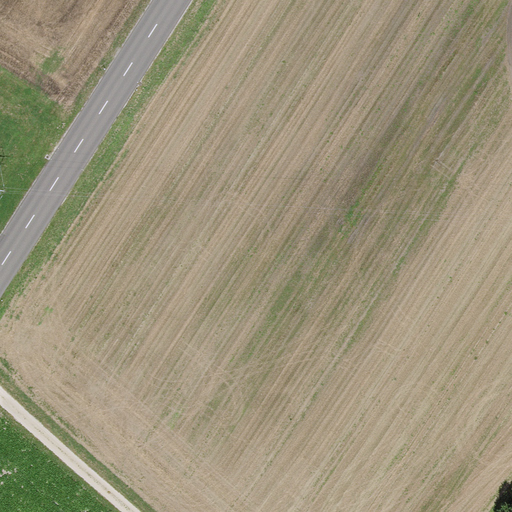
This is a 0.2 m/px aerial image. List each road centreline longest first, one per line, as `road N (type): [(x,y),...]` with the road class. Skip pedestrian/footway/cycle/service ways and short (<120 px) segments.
road 1 (tertiary): [(170,0),(0,267)]
road 2 (track): [(0,388),(137,511)]
